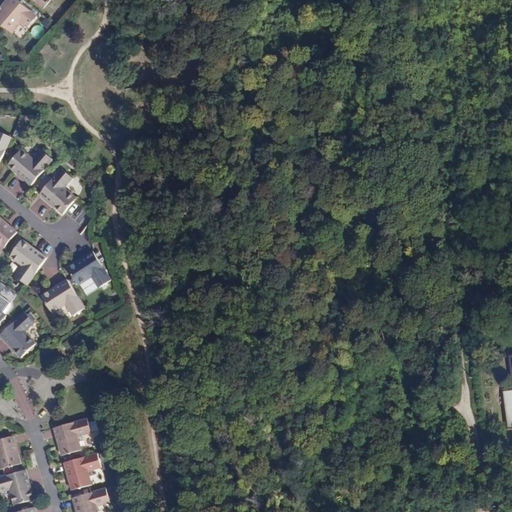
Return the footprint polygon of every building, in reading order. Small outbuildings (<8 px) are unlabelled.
[(19,0),(6,0),(0,7),(0,21),(12,32),(21,22),(27,27),(37,16),(19,0)] [(33,0),(44,9),(50,0),(33,0)] [(0,164),(12,138),(0,131),(0,164)] [(8,165),(31,185),(53,159),(43,151),(34,161),(21,150),(8,165)] [(63,215),(76,201),(77,199),(65,188),(74,179),(63,169),(41,195),(63,215)] [(0,253),(17,233),(0,217),(0,253)] [(16,276),(28,286),(41,267),(48,258),(22,240),(11,256),(24,265),(16,276)] [(94,252),(67,269),(79,286),(92,277),(99,288),(112,280),(94,252)] [(74,316),(86,309),(68,280),(42,296),(53,313),(67,304),(74,316)] [(27,314),(34,322),(36,319),(29,312),(27,314)] [(25,313),(1,336),(22,358),(37,345),(26,332),(35,323),(34,322),(27,314),(25,313)] [(89,419),(55,428),(63,455),(82,450),(78,437),(92,433),(89,419)] [(0,460),(2,469),(22,463),(13,436),(0,439),(0,460)] [(99,453),(65,463),(73,490),(92,485),(89,470),(102,467),(99,453)] [(35,500),(27,470),(0,477),(0,492),(11,489),(15,505),(35,500)] [(112,502),(108,488),(74,498),(77,511),(99,511),(98,506),(112,502)]
